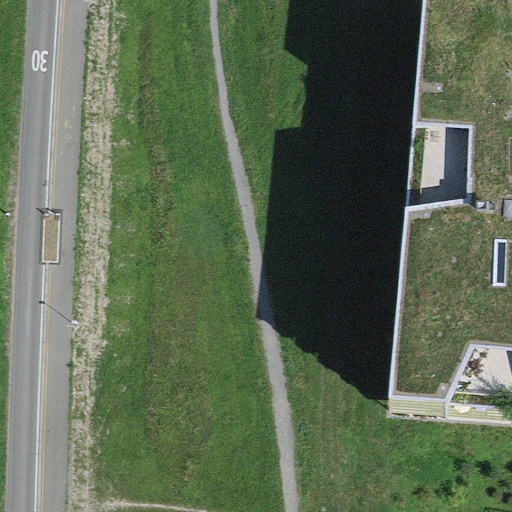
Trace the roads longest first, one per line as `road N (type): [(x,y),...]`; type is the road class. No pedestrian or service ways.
road 1 (motorway): [(123,0),(94,350),(92,511)]
road 2 (motorway): [(238,511),(263,0)]
road 3 (tertiary): [(47,0),(30,240),(28,511)]
